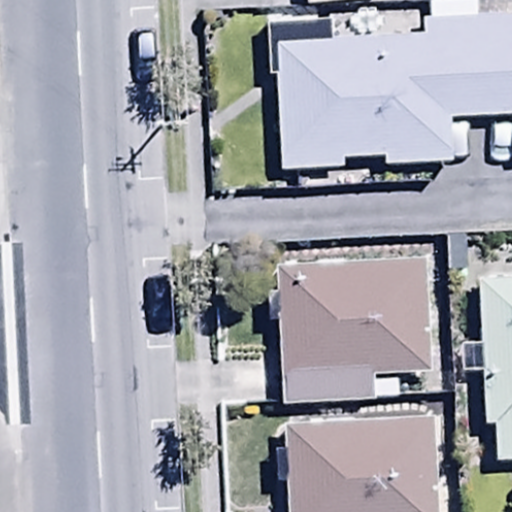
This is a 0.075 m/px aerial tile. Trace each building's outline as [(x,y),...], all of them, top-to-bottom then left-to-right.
[(300,0),(301,12),(364,7),(365,13),(402,10),(401,0),(300,0)] [(511,8),(424,10),(424,23),(416,24),(417,43),(325,44),(324,31),(314,31),(314,21),(259,22),(259,83),(269,83),(271,181),(286,181),(287,196),(412,194),(412,171),(443,170),(443,124),(510,123),(511,166),(511,165),(511,8)] [(418,269),(270,274),(274,410),(390,406),(389,382),(421,381),(418,269)] [(454,382),(472,382),(473,435),(486,435),(486,465),(511,465),(511,282),(471,284),(471,349),(453,350),(454,382)] [(429,499),(427,424),(275,430),(278,511),(443,511),(443,499),(429,499)]
